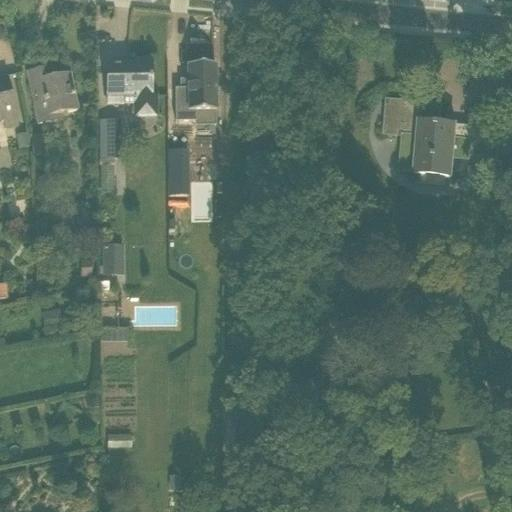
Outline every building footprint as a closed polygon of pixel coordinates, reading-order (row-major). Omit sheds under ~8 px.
[(130,67),(107,67),(107,105),(133,104),(133,121),(156,121),(156,97),(151,98),(151,61),(129,62),(130,67)] [(216,110),(215,64),(188,65),(189,88),(175,88),(176,122),(197,121),(197,111),(216,110)] [(41,119),(78,111),(70,74),(43,79),(41,70),(27,73),(38,125),(42,124),(41,119)] [(0,122),(3,122),(4,130),(18,127),(8,77),(0,78),(0,122)] [(436,125),(437,116),(441,117),(442,106),(387,101),(384,136),(403,138),(401,155),(417,156),(416,158),(418,158),(417,172),(415,172),(415,176),(421,177),(421,185),(445,187),(445,179),(452,179),(453,160),(469,161),(470,143),(498,145),(501,115),(471,112),(470,128),(456,127),(456,126),(436,125)] [(121,121),(101,121),(100,161),(120,161),(121,121)] [(169,151),(170,197),(188,197),(187,151),(169,151)] [(113,179),(109,179),(108,167),(101,168),(103,193),(114,192),(113,179)] [(102,247),(103,276),(125,276),(124,247),(102,247)] [(92,278),(92,261),(81,261),(81,278),(92,278)] [(102,343),(131,343),(131,331),(101,332),(102,343)] [(182,492),(182,476),(170,475),(169,491),(182,492)]
